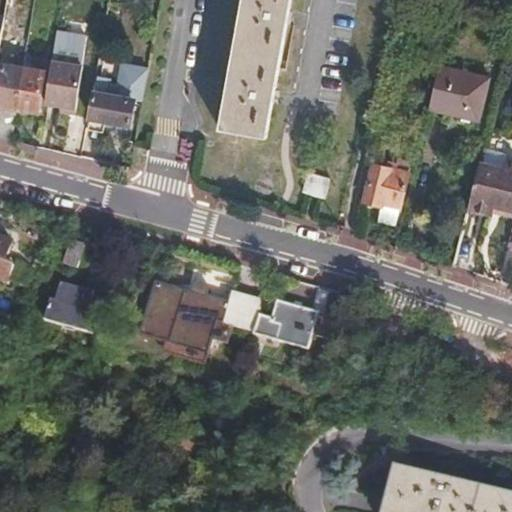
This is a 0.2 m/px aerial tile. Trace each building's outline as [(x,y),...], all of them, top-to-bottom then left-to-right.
[(291,0),(244,0),(222,129),(267,138),(291,0)] [(450,22),(452,12),(411,3),(408,13),(450,22)] [(54,60),(84,65),(88,47),(58,42),(54,60)] [(63,111),(89,116),(97,74),(84,70),(84,65),(54,60),(46,102),(64,105),(63,111)] [(0,76),(0,105),(17,109),(24,69),(1,65),(0,76)] [(113,87),(111,97),(134,101),(142,102),(148,70),(123,65),(119,88),(113,87)] [(439,67),(429,108),(479,121),(490,79),(439,67)] [(24,69),(17,109),(39,113),(45,73),(24,69)] [(91,118),(130,125),(134,101),(111,97),(96,94),(91,118)] [(0,113),(0,136),(12,140),(16,117),(0,113)] [(376,165),(367,202),(383,206),(383,202),(401,206),(412,161),(400,158),(397,169),(376,165)] [(511,171),(479,163),(468,210),(492,217),(494,206),(495,199),(511,202),(511,171)] [(325,199),(330,179),(310,173),(305,192),(325,199)] [(494,206),(511,210),(511,202),(495,199),(494,206)] [(302,231),(298,243),(324,251),(328,239),(302,231)] [(0,282),(8,285),(14,269),(5,265),(12,244),(0,239),(0,282)] [(64,268),(77,272),(84,246),(71,242),(64,268)] [(52,301),(48,324),(94,336),(103,301),(92,298),(93,292),(62,283),(57,302),(52,301)] [(143,331),(210,348),(223,302),(156,284),(143,331)] [(224,324),(257,333),(266,302),(233,292),(224,324)] [(268,339),(310,350),(319,313),(279,303),(268,339)] [(318,336),(331,340),(337,318),(324,315),(318,336)] [(511,511),(511,496),(397,467),(385,511),(511,511)]
